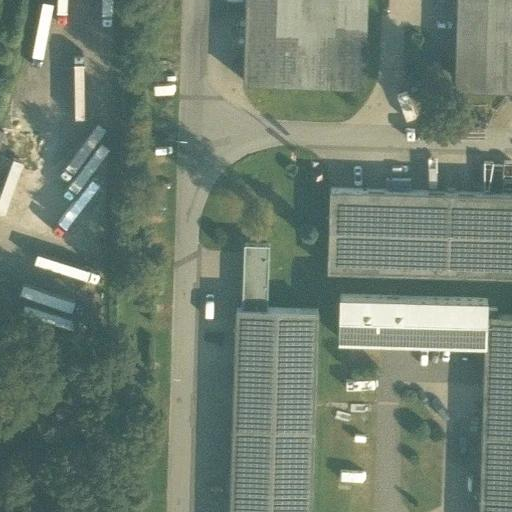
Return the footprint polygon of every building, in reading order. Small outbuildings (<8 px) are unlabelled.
[(245,0),(243,81),(363,85),(365,0),(245,0)] [(511,0),(456,0),(454,87),(511,88),(511,0)] [(478,162),(477,187),(494,188),(495,162),(478,162)] [(327,269),(511,274),(511,193),(330,188),(327,269)] [(244,242),(242,306),(266,307),(268,243),(244,242)] [(57,245),(41,282),(87,302),(103,265),(57,245)] [(338,337),(485,342),(486,314),(486,307),(486,298),(339,294),(338,337)] [(310,511),(317,309),(266,307),(242,306),(236,306),(229,511),(310,511)] [(511,511),(511,314),(496,314),(486,314),(485,342),(479,511),(511,511)] [(55,391),(80,399),(95,347),(25,327),(10,378),(33,385),(38,367),(45,369),(45,370),(60,375),(55,391)]
